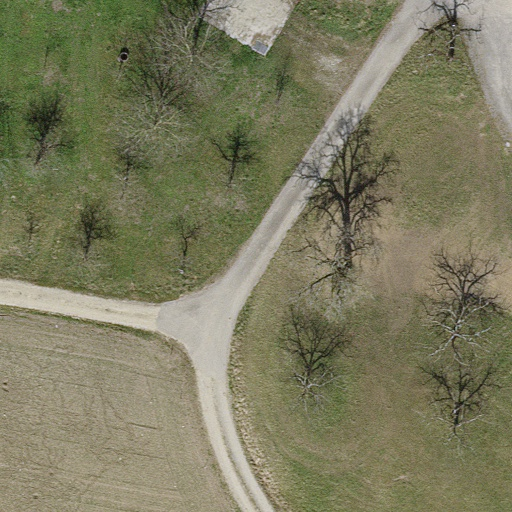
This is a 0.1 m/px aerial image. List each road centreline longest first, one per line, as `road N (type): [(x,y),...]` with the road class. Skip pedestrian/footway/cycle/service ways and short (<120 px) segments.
road 1 (track): [(210,334),(314,161),(413,23)]
road 2 (track): [(0,286),(210,334)]
road 3 (track): [(210,334),(257,511)]
